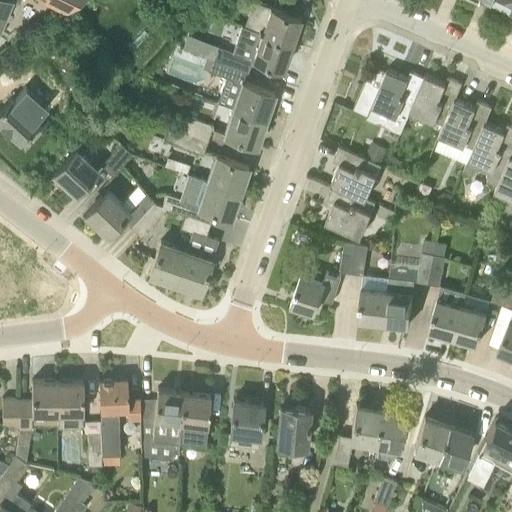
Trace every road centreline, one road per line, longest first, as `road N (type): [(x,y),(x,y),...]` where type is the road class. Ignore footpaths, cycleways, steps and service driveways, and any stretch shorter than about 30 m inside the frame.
road 1 (residential): [(347,0),(230,344)]
road 2 (tertiary): [(511,398),(434,371),(230,344)]
road 3 (residential): [(511,65),(360,0)]
road 4 (tertiary): [(116,293),(0,203)]
road 5 (residential): [(0,335),(72,328),(116,293)]
road 6 (tertiary): [(230,344),(203,340),(116,293)]
